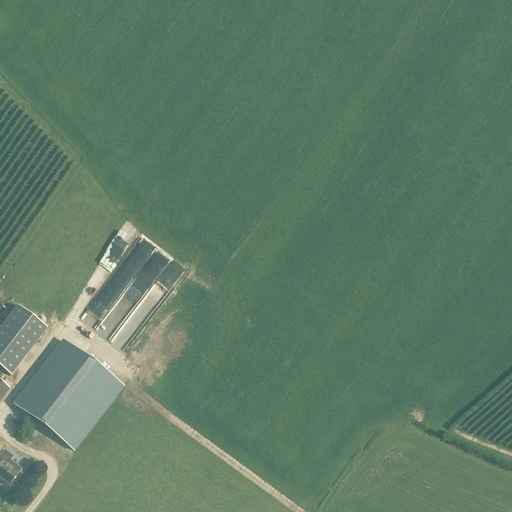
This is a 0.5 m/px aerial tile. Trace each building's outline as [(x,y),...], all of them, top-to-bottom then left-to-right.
[(119,258),(129,239),(117,233),(108,252),(119,258)] [(146,265),(142,271),(150,276),(161,259),(150,253),(144,264),(146,265)] [(133,343),(183,270),(176,265),(170,274),(172,276),(166,284),(160,280),(122,335),(133,343)] [(124,296),(122,303),(132,305),(133,300),(128,298),(128,297),(124,296)] [(17,307),(0,329),(0,368),(10,377),(47,330),(17,307)] [(41,427),(90,363),(64,343),(15,407),(41,427)] [(0,401),(9,390),(0,382),(0,401)] [(0,455),(0,461),(2,463),(0,465),(0,480),(9,487),(23,470),(11,461),(14,458),(4,450),(0,455)]
